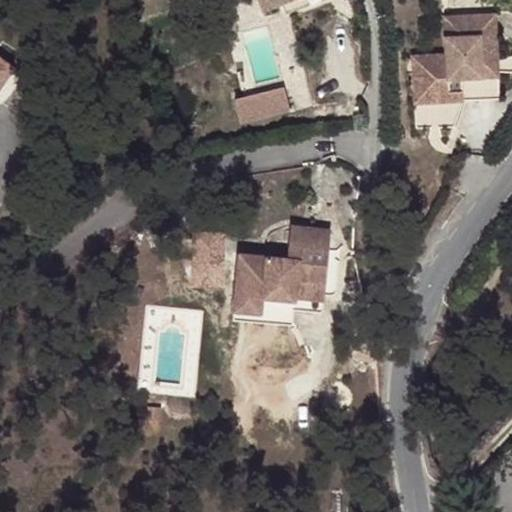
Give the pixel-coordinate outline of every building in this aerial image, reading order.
[(252,0),(256,9),(279,0),(252,0)] [(410,53),(413,103),(460,101),(462,101),(497,97),(494,13),(442,15),(443,51),(410,53)] [(0,89),(16,68),(0,56),(0,89)] [(233,97),(239,124),(293,111),(286,84),(233,97)] [(460,101),(413,103),(415,126),(452,124),(460,101)] [(330,232),(289,227),(287,261),(265,258),(261,295),(293,301),(294,299),(296,284),(325,286),(326,278),(330,232)] [(206,250),(206,257),(228,258),(229,236),(208,235),(206,250)] [(228,258),(206,257),(204,284),(227,287),(228,258)] [(296,284),(294,299),(324,302),(325,286),(296,284)]
